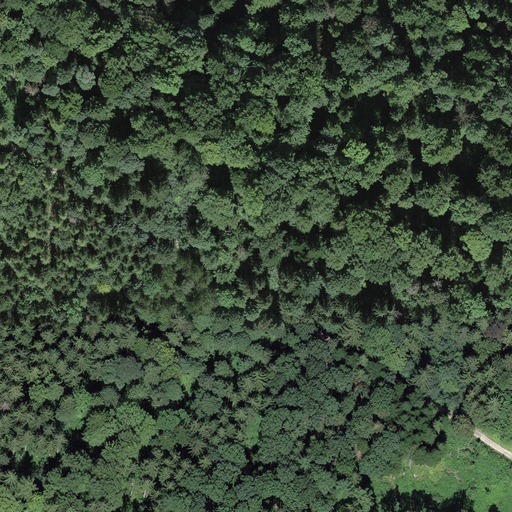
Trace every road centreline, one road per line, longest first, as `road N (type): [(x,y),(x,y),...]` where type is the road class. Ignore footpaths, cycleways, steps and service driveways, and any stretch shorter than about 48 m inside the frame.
road 1 (track): [(0,144),(86,188),(511,450)]
road 2 (track): [(511,233),(461,224),(314,124)]
